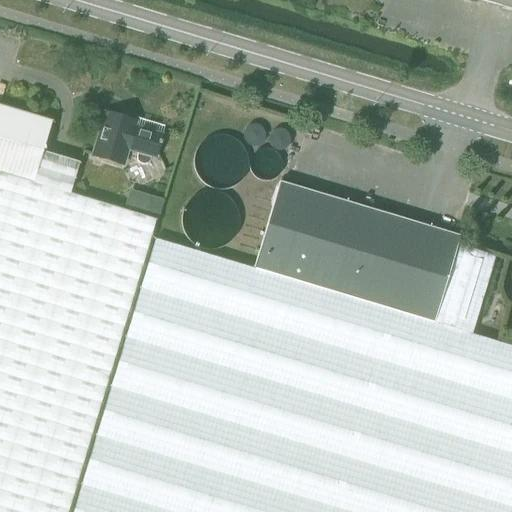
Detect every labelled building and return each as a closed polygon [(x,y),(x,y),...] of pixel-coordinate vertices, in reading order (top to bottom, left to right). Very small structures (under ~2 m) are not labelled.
[(511,0),(475,0),(511,11),(511,0)] [(20,38),(13,64),(46,74),(54,48),(20,38)] [(0,106),(0,172),(32,183),(42,152),(51,121),(0,106)] [(138,152),(137,156),(137,158),(137,160),(138,161),(139,162),(141,163),(142,164),(144,164),(145,163),(147,162),(148,161),(149,160),(150,156),(154,157),(161,135),(134,127),(135,122),(105,113),(92,155),(123,164),(127,149),(138,152)] [(78,163),(42,152),(32,183),(0,172),(0,511),(66,511),(155,219),(69,194),(78,163)] [(279,182),(253,269),(433,323),(456,246),(459,236),(279,182)] [(494,257),(456,246),(433,323),(253,269),(154,239),(72,511),(511,511),(511,346),(471,334),(494,257)]
